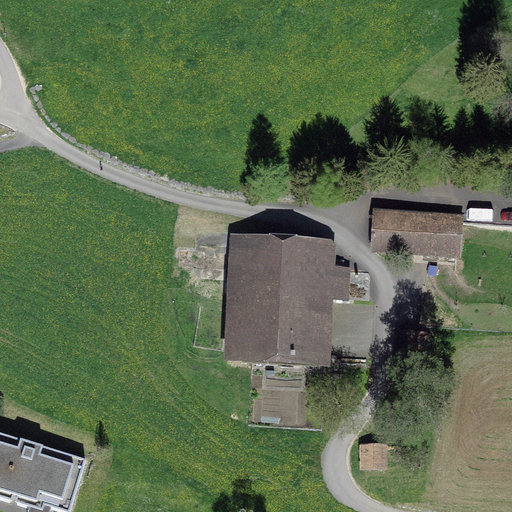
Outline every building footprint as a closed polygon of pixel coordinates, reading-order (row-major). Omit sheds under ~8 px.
[(429,252),(429,258),(456,260),(459,221),(377,216),(375,248),(429,252)] [(235,243),(229,358),(325,363),(328,297),(368,298),(369,273),(329,271),(331,248),(235,243)] [(211,257),(211,263),(214,268),(220,268),(225,265),(225,259),(221,254),(216,254),(211,257)] [(422,375),(424,335),(399,333),(397,373),(422,375)] [(0,435),(0,500),(36,511),(43,511),(44,508),(56,511),(70,511),(85,462),(0,435)] [(383,448),(364,448),(364,468),(383,467),(383,448)]
